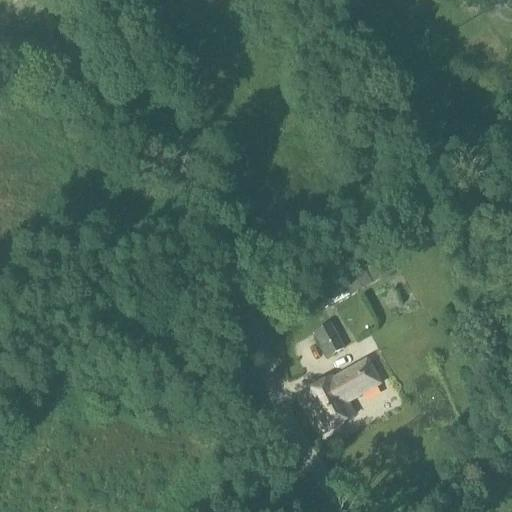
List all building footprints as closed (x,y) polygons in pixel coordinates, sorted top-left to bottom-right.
[(157,33),(181,20),(172,4),(148,17),(157,33)] [(381,259),(359,272),(367,286),(389,273),(381,259)] [(345,276),(310,297),(321,314),(355,293),(345,276)] [(329,326),(313,335),(327,360),(343,351),(329,326)] [(379,386),(378,385),(366,363),(333,382),(332,380),(301,396),(322,435),(354,417),(347,404),(379,386)]
